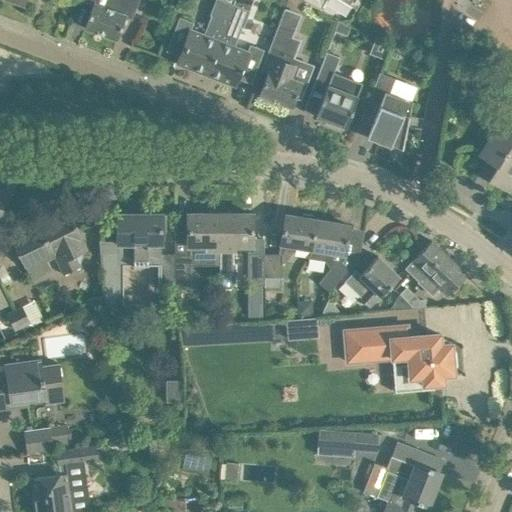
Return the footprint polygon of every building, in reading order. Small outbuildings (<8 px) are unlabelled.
[(84,27),(116,39),(125,16),(131,18),(134,9),(135,4),(134,0),(85,0),(93,3),(84,27)] [(206,74),(233,4),(223,0),(215,0),(210,15),(212,16),(205,35),(191,29),(194,22),(179,16),(166,50),(179,56),(176,62),(206,74)] [(304,0),(320,9),(325,0),(341,0),(352,7),(355,0),(304,0)] [(233,4),(206,74),(235,85),(238,78),(251,83),(264,49),(250,44),(247,51),(233,46),(240,26),(243,27),(250,10),(233,4)] [(292,107),(295,97),(300,99),(305,84),(289,78),(296,59),(293,58),(300,40),(291,37),(294,30),(290,29),(296,13),(284,8),(261,68),(268,71),(259,94),(263,96),(262,99),(273,103),(274,100),(292,107)] [(345,127),(362,82),(352,78),(349,85),(331,78),(340,56),(326,51),(312,88),(324,93),(315,116),(326,120),(325,124),(340,130),(341,126),(345,127)] [(411,102),(389,93),(395,78),(379,72),(360,120),(371,125),(366,138),(390,147),(391,145),(401,149),(401,150),(403,150),(413,102),(411,101),(411,102)] [(478,155),(486,160),(477,173),(510,193),(511,188),(511,123),(501,117),(478,155)] [(161,254),(161,244),(161,230),(165,230),(165,215),(166,215),(166,213),(140,213),(117,213),(117,251),(100,252),(104,297),(106,297),(107,309),(121,308),(121,265),(147,265),(147,263),(159,263),(159,284),(175,285),(175,263),(177,233),(175,233),(175,231),(175,254),(161,254)] [(219,249),(221,249),(220,213),(188,213),(188,233),(177,233),(175,263),(175,285),(190,285),(189,249),(219,249)] [(233,275),(234,249),(251,249),(251,213),(220,213),(221,249),(219,249),(219,275),(233,275)] [(313,249),(318,220),(313,219),(313,215),(303,213),(301,217),(285,214),(279,250),(292,252),(293,246),(313,249)] [(84,251),(87,250),(69,214),(12,242),(30,279),(50,269),(45,258),(54,253),(65,275),(81,267),(80,264),(84,251)] [(325,261),(330,252),(344,254),(353,255),(355,241),(346,240),(349,227),(349,225),(318,220),(313,249),(307,258),(325,261)] [(419,281),(445,253),(431,240),(411,261),(412,261),(406,268),(419,281)] [(264,277),(264,253),(248,253),(248,284),(251,284),(251,309),(264,309),(264,284),(264,277)] [(282,277),(281,253),(264,253),(264,277),(282,277)] [(445,253),(419,281),(418,282),(432,295),(439,287),(447,295),(467,275),(445,253)] [(355,269),(344,281),(359,296),(358,297),(369,307),(380,295),(380,296),(399,276),(377,256),(360,274),(355,269)] [(329,291),(347,268),(337,259),(318,282),(329,291)] [(400,294),(412,307),(424,306),(424,300),(420,300),(406,287),(400,294)] [(412,307),(400,294),(391,308),(412,307)] [(339,312),(329,297),(321,314),(339,312)] [(12,309),(21,327),(30,323),(21,304),(12,309)] [(14,331),(21,327),(12,309),(5,312),(14,331)] [(88,310),(79,319),(90,329),(99,320),(97,318),(99,316),(93,310),(90,312),(90,311),(88,310)] [(287,321),(289,338),(317,336),(315,318),(287,321)] [(344,330),(347,357),(408,352),(411,389),(410,389),(410,391),(434,389),(433,384),(443,383),(442,375),(453,374),(453,367),(457,366),(456,351),(452,352),(451,344),(440,345),(439,334),(408,337),(407,332),(401,333),(401,326),(344,330)] [(45,402),(64,399),(59,362),(43,365),(42,358),(4,364),(5,369),(0,370),(0,408),(11,407),(10,402),(27,400),(28,405),(29,405),(28,400),(45,397),(45,402)] [(129,423),(153,423),(153,408),(129,408),(129,423)] [(27,454),(53,450),(52,445),(68,443),(65,424),(23,430),(27,454)] [(319,428),(316,454),(353,457),(354,450),(376,452),(377,433),(319,428)] [(178,437),(148,439),(148,457),(170,456),(178,437)] [(415,509),(417,503),(421,504),(421,503),(427,505),(440,472),(417,463),(421,451),(397,442),(387,468),(377,496),(388,500),(383,511),(416,511),(417,510),(415,509)] [(56,474),(30,478),(34,507),(38,508),(38,511),(71,511),(89,509),(90,509),(84,462),(98,460),(96,444),(57,450),(60,474),(56,474)] [(239,465),(226,464),(225,483),(237,483),(239,465)] [(376,511),(383,511),(386,499),(374,497),(371,511),(376,511)]
